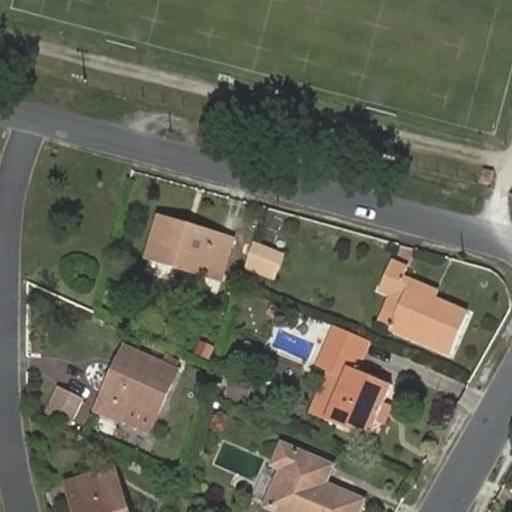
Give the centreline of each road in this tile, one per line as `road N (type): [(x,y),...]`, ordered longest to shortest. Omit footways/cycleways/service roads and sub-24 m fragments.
road 1 (residential): [(511,245),(37,122)]
road 2 (residential): [(25,511),(6,403),(4,282),(16,182),(37,122)]
road 3 (residential): [(511,395),(444,511)]
